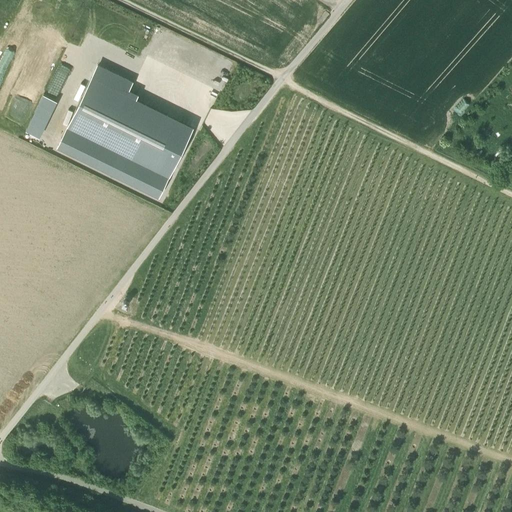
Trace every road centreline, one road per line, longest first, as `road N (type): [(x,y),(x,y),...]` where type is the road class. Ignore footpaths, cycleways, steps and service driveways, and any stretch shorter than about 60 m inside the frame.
road 1 (track): [(120,0),(511,191)]
road 2 (track): [(0,442),(241,130)]
road 3 (unclassified): [(241,130),(346,0)]
road 4 (track): [(0,463),(154,511)]
